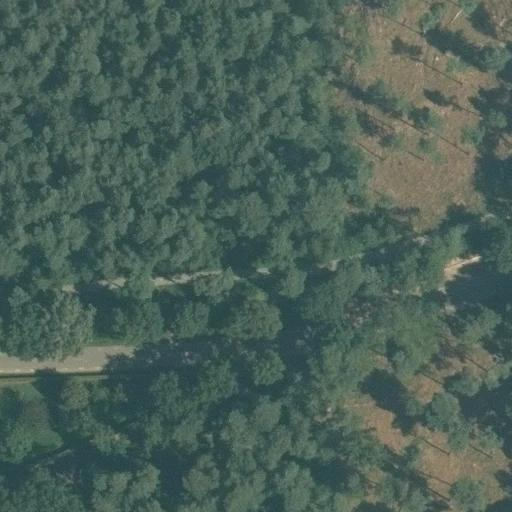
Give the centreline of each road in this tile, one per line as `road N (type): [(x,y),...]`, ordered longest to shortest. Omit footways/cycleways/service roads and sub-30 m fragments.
road 1 (tertiary): [(0,357),(288,343),(511,273)]
road 2 (track): [(17,511),(79,456),(176,418)]
road 3 (track): [(176,418),(264,369),(288,343)]
